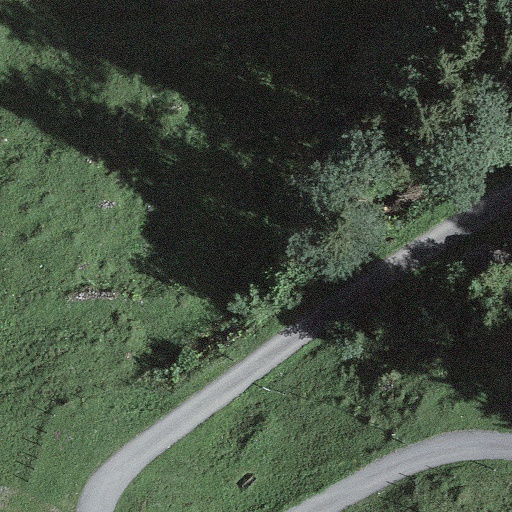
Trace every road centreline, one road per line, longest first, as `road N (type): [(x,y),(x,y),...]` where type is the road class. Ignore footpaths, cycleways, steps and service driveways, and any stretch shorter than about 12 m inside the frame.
road 1 (track): [(511,190),(285,322),(113,457),(87,511)]
road 2 (track): [(297,511),(426,449),(511,455)]
